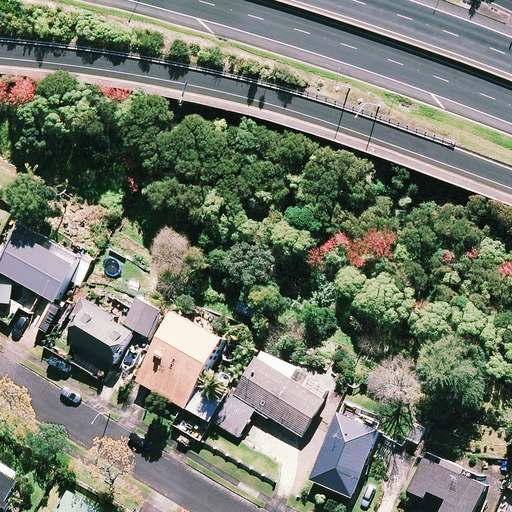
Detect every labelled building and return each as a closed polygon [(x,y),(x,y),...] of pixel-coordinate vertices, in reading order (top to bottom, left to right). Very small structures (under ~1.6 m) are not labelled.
[(78,259),(22,227),(0,265),(0,268),(55,300),(78,259)] [(166,304),(140,292),(124,324),(151,337),(166,304)] [(132,333),(85,307),(68,339),(114,364),(132,333)] [(223,335),(174,309),(136,380),(210,420),(224,394),(199,380),(223,335)] [(297,368),(260,347),(216,424),(239,437),(255,408),(303,436),(324,399),(290,379),(297,368)] [(382,423),(342,405),(311,478),(351,495),(382,423)] [(471,511),(485,483),(424,455),(409,487),(425,495),(422,502),(440,510),(439,511),(471,511)] [(0,511),(0,508),(19,477),(0,465),(0,511)] [(97,511),(98,511),(66,493),(55,511),(97,511)]
